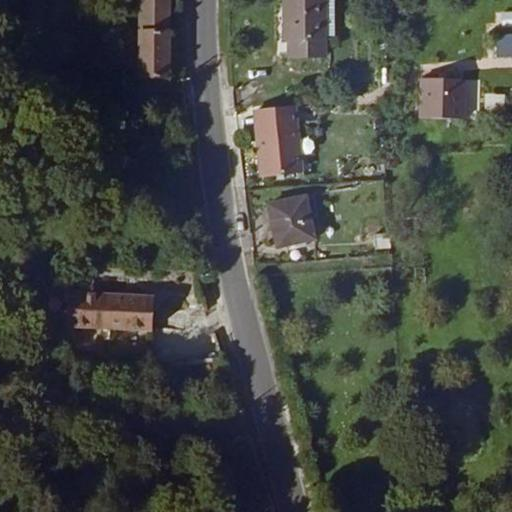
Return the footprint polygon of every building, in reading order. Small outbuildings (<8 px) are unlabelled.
[(168,34),(167,0),(135,0),(137,80),(167,80),(168,34)] [(323,62),(321,0),(279,0),(280,48),(288,49),(288,64),(323,62)] [(497,29),(511,28),(511,11),(497,12),(497,29)] [(511,36),(499,37),(499,60),(511,60),(511,36)] [(459,124),(459,86),(420,86),(420,96),(419,125),(459,124)] [(504,112),(505,95),(484,95),(484,111),(504,112)] [(294,169),(287,122),(269,124),(271,137),(252,140),(258,174),(294,169)] [(313,258),(305,212),(269,219),(278,265),(313,258)] [(152,338),(154,297),(84,294),(83,335),(152,338)]
